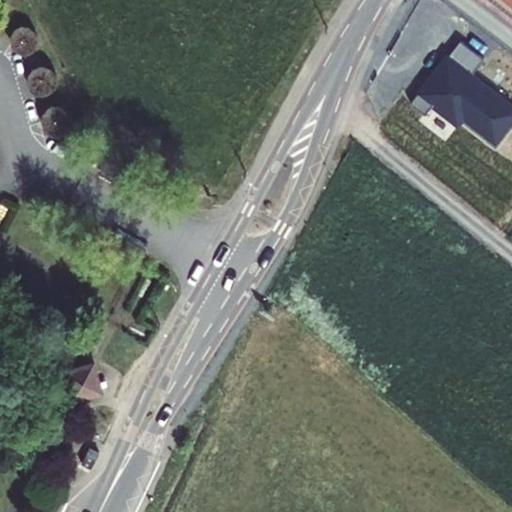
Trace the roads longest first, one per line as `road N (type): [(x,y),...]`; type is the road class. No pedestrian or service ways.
road 1 (tertiary): [(357,32),(305,108),(161,364),(97,511)]
road 2 (tertiary): [(104,511),(295,204),(357,32)]
